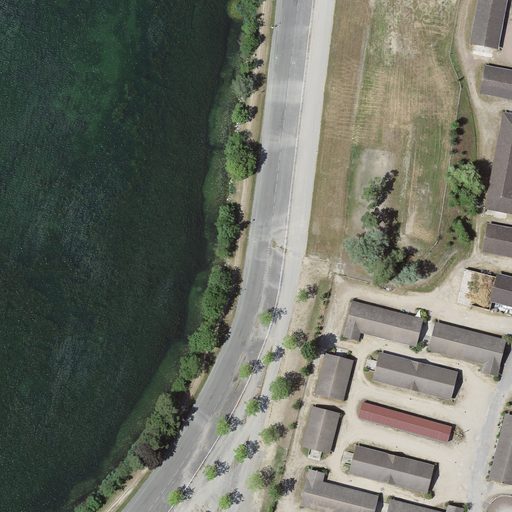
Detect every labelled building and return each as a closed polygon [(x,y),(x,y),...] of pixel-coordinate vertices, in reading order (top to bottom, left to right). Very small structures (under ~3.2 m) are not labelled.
[(480,0),(472,45),(499,50),(508,0),(480,0)] [(511,71),(487,67),(481,96),(511,101),(511,71)] [(511,115),(505,114),(487,210),(511,215),(511,115)] [(484,254),(511,259),(511,229),(489,226),(484,254)] [(511,307),(511,278),(499,275),(492,303),(511,307)] [(417,348),(424,321),(354,303),(345,339),(360,343),(362,334),(417,348)] [(508,341),(437,324),(430,352),(486,366),(484,374),(499,378),(508,341)] [(382,354),(374,382),(453,402),(460,374),(382,354)] [(345,402),(355,362),(327,356),(318,395),(345,402)] [(365,401),(360,418),(451,441),(455,424),(365,401)] [(342,415),(314,408),(303,449),(331,456),(342,415)] [(511,416),(507,416),(491,481),(511,485),(511,416)] [(357,447),(350,476),(429,496),(437,467),(357,447)] [(326,475),(311,471),(302,507),(321,511),(374,511),(378,498),(324,484),(326,475)] [(449,511),(433,511),(392,502),(389,511),(465,511),(451,507),(449,511)]
